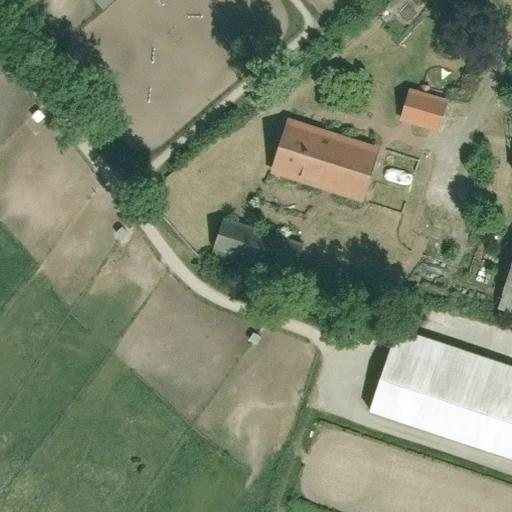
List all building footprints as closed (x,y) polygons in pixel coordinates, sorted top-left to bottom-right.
[(89,0),(96,8),(106,0),(89,0)] [(402,85),(391,118),(430,131),(441,98),(402,85)] [(362,197),(377,151),(288,124),(274,170),(362,197)] [(289,276),(299,245),(214,218),(204,249),(289,276)] [(511,252),(495,309),(511,313),(511,252)] [(365,407),(511,455),(511,369),(390,330),(365,407)]
